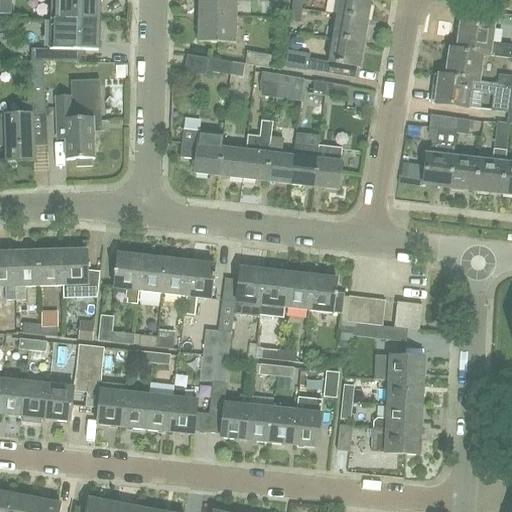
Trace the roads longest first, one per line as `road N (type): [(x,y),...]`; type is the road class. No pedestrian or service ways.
road 1 (residential): [(462,507),(0,456)]
road 2 (residential): [(370,238),(405,0)]
road 3 (residential): [(463,483),(478,251)]
road 4 (residential): [(370,238),(145,212)]
road 5 (residential): [(145,212),(152,0)]
road 6 (residential): [(0,209),(145,212)]
